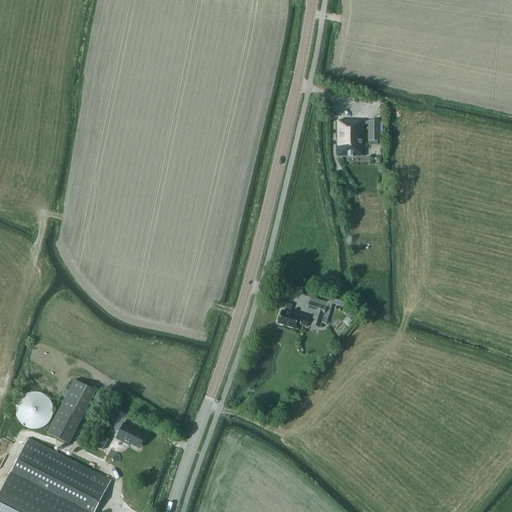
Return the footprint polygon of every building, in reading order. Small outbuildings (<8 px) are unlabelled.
[(369,141),(380,141),(379,121),(335,122),(336,157),(364,157),(364,125),(369,125),(369,141)] [(313,312),(310,325),(320,328),(322,323),(326,324),(332,304),(344,308),(346,303),(328,297),(328,299),(311,295),(309,301),(307,310),(313,312)] [(309,318),(298,315),(298,316),(281,310),(277,324),(295,329),(296,325),(306,328),(309,318)] [(352,313),(348,318),(352,321),(356,316),(352,313)] [(76,380),(49,433),(70,444),(98,391),(76,380)] [(17,406),(17,411),(18,417),(20,421),(24,425),(29,428),(34,429),(40,429),(45,428),(49,424),(53,420),(55,415),(56,410),(55,405),(53,400),(50,396),(45,393),(41,391),(36,391),(30,391),(26,394),(22,397),(19,401),(17,406)] [(113,413),(120,416),(113,429),(120,432),(116,439),(129,445),(130,444),(139,449),(146,435),(124,423),(129,413),(116,407),(113,413)] [(107,440),(99,436),(94,447),(102,450),(107,440)] [(0,511),(94,511),(111,481),(28,439),(0,493),(0,511)]
